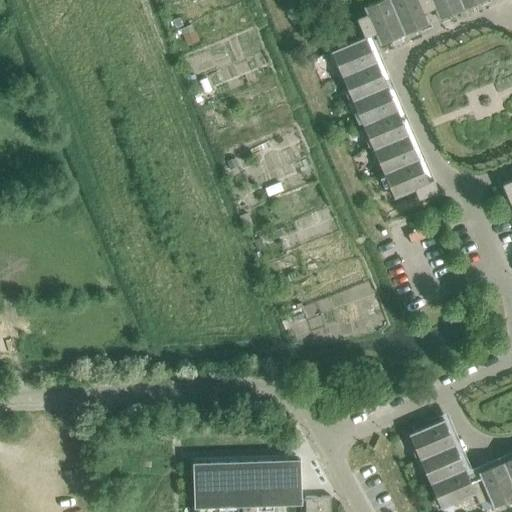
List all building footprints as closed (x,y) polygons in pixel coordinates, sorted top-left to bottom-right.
[(389,0),(379,0),(363,7),(366,14),(374,33),(379,44),(404,33),(389,0)] [(419,0),(389,0),(404,33),(429,23),(425,12),(419,0)] [(434,8),(430,0),(419,0),(425,12),(434,8)] [(459,0),(430,0),(434,8),(438,19),(463,8),(459,0)] [(374,33),(366,14),(356,18),(364,37),(365,36),(365,37),(374,33)] [(364,37),(331,51),(342,76),(376,61),(365,37),(365,36),(364,37)] [(386,85),(376,61),(342,76),(352,100),(386,85)] [(386,85),(352,100),(362,124),(396,109),(386,85)] [(396,109),(362,124),(373,148),(407,133),(396,109)] [(373,148),(383,172),(417,157),(407,133),(373,148)] [(417,157),(383,172),(394,198),(414,189),(433,181),(432,179),(428,181),(417,157)] [(511,180),(502,184),(510,204),(511,202),(511,180)] [(433,181),(414,189),(418,199),(438,191),(433,181)] [(443,419),(409,434),(419,458),(453,444),(443,419)] [(453,444),(419,458),(430,483),(464,468),(453,444)] [(511,457),(502,462),(511,484),(511,457)] [(287,462),(288,505),(301,504),(301,499),(299,461),(287,462)] [(264,462),(240,463),(241,506),(265,505),(264,462)] [(264,462),(265,505),(288,505),(287,462),(264,462)] [(511,484),(502,462),(478,472),(480,477),(489,499),(492,507),(511,497),(511,484)] [(216,463),(193,464),(194,508),(218,507),(216,463)] [(240,463),(216,463),(218,507),(241,506),(240,463)] [(464,468),(430,483),(440,508),(474,493),(475,493),(470,482),(464,468)] [(475,493),(474,493),(478,504),(489,499),(480,477),(470,482),(475,493)] [(330,511),(330,498),(305,499),(305,511),(330,511)]
